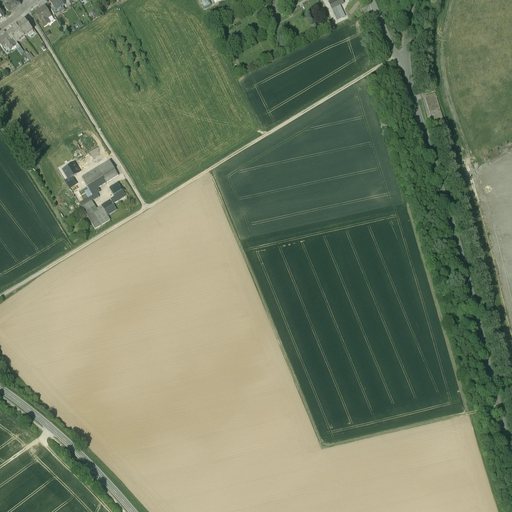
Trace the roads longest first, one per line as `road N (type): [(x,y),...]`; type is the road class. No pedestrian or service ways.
road 1 (track): [(210,168),(325,445),(333,450),(501,406)]
road 2 (track): [(0,297),(399,59)]
road 3 (tertiary): [(511,443),(408,62)]
road 4 (track): [(24,7),(145,207)]
road 5 (tertiary): [(132,511),(62,438),(0,388)]
